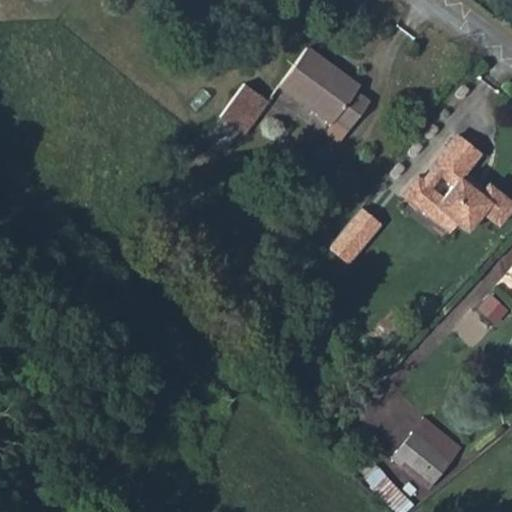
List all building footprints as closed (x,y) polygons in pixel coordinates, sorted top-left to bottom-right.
[(337,130),(360,101),(346,90),(348,88),(296,49),(269,86),(321,124),(324,120),(337,130)] [(250,105),(228,87),(196,126),(209,138),(214,132),(223,139),(250,105)] [(327,144),(337,130),(324,120),(321,124),(313,134),(327,144)] [(416,176),(402,194),(429,216),(437,207),(455,222),(467,230),(482,211),(497,224),(511,204),(487,185),(480,193),(461,179),(480,155),(456,136),(430,168),(432,170),(423,181),(416,176)] [(437,207),(429,216),(448,231),(455,222),(437,207)] [(364,209),(332,249),(352,265),(385,225),(364,209)] [(400,460),(428,483),(443,464),(406,434),(385,459),(394,466),(400,460)]
